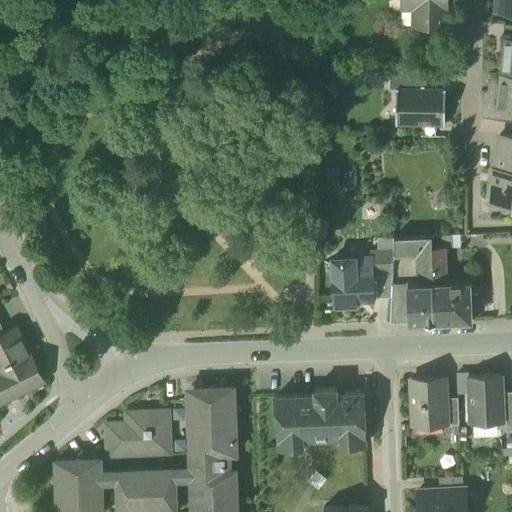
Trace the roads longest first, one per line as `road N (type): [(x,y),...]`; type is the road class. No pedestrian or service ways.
road 1 (residential): [(146,359),(383,346)]
road 2 (residential): [(390,511),(383,346)]
road 3 (residential): [(475,0),(470,150)]
road 4 (residential): [(383,346),(511,342)]
